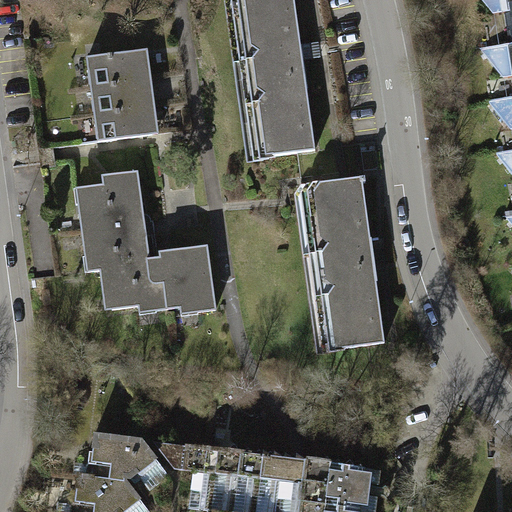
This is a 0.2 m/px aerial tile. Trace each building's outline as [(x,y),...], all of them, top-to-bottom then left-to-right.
[(317,155),(295,0),(229,0),(227,3),(249,165),(317,155)] [(160,136),(148,53),(87,61),(99,145),(160,136)] [(100,275),(106,314),(138,310),(139,317),(180,312),(181,318),(215,314),(207,251),(161,257),(162,263),(148,264),(137,176),(103,181),(104,191),(77,194),(88,276),(100,275)] [(387,349),(363,178),(301,187),(296,195),(319,359),(387,349)] [(130,511),(143,503),(132,489),(157,469),(142,451),(98,445),(94,481),(82,479),(78,511),(130,511)] [(369,511),(374,477),(312,469),(154,447),(176,472),(194,475),(188,511),(195,511),(369,511)]
